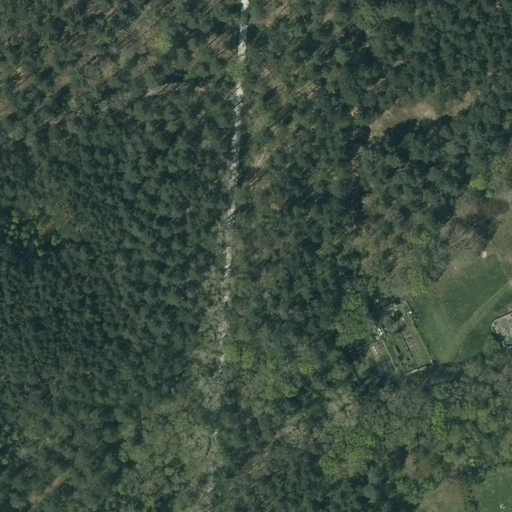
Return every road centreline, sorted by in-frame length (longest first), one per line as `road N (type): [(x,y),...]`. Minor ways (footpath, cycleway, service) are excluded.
road 1 (track): [(511,358),(213,465)]
road 2 (track): [(0,144),(56,113),(177,77),(240,87)]
